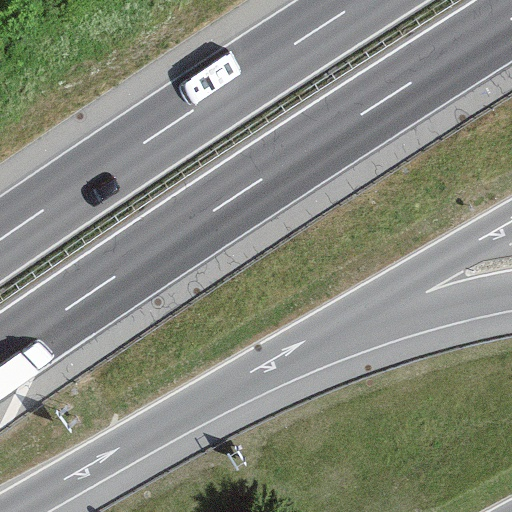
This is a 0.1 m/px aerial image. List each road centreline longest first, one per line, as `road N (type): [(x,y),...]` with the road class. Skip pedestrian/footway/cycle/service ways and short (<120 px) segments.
road 1 (motorway): [(0,354),(511,15)]
road 2 (motorway): [(359,0),(0,238)]
road 3 (motorway): [(4,511),(214,389)]
